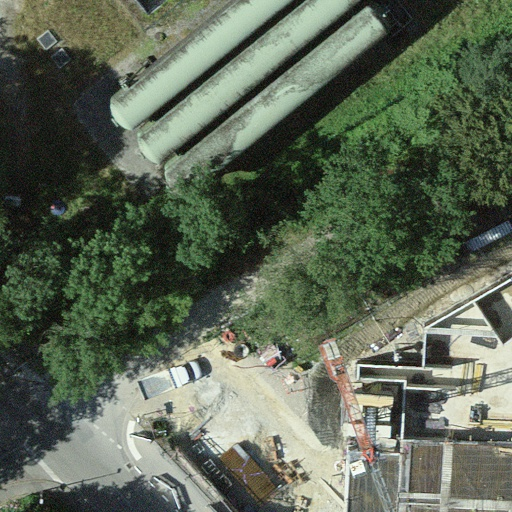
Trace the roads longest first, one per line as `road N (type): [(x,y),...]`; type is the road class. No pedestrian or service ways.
road 1 (unclassified): [(128,511),(0,370)]
road 2 (track): [(511,124),(357,219)]
